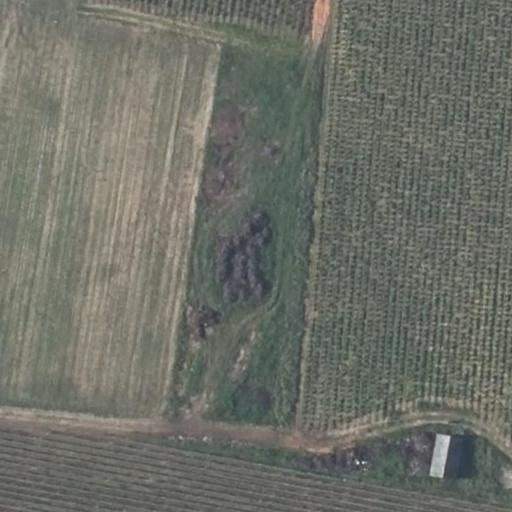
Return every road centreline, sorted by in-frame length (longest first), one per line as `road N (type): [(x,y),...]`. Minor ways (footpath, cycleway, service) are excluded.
road 1 (track): [(511,456),(425,334),(359,157),(331,0)]
road 2 (track): [(0,416),(258,435),(387,458),(414,433),(474,413)]
road 3 (track): [(30,0),(337,55)]
